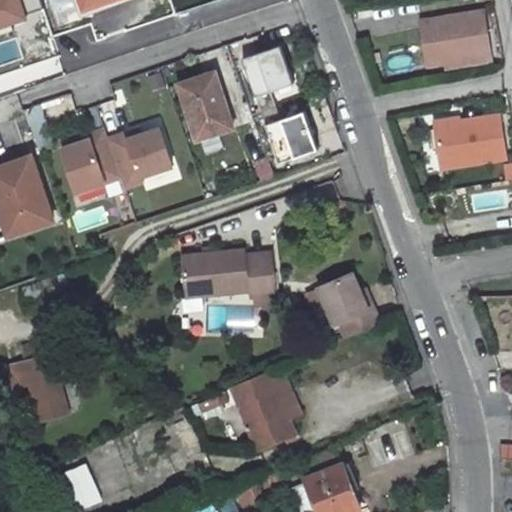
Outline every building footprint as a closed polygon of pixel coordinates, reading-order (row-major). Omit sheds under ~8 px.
[(484,11),(421,21),(427,65),(444,63),(474,58),(475,63),(491,61),(484,11)] [(241,59),(260,110),(261,110),(275,105),(270,91),(294,82),(280,45),(241,59)] [(444,63),(445,68),(475,63),(474,58),(444,63)] [(216,72),(179,83),(197,138),(233,127),(216,72)] [(57,117),(77,110),(72,97),(52,104),(57,117)] [(275,105),(261,110),(280,161),(318,148),(304,110),(281,118),(276,104),(275,105)] [(28,120),(30,126),(46,120),(41,105),(34,107),(28,120)] [(500,114),(434,125),(440,169),(506,158),(500,114)] [(126,135),(109,141),(122,179),(126,190),(144,184),(142,179),(174,167),(160,129),(143,136),(128,141),(126,135)] [(128,141),(143,136),(141,129),(126,135),(128,141)] [(109,141),(105,131),(89,137),(90,141),(62,151),(77,195),(122,179),(109,141)] [(259,181),(275,176),(268,154),(252,159),(259,181)] [(32,157),(27,159),(39,192),(43,191),(32,157)] [(28,231),(54,222),(43,191),(39,192),(27,159),(0,168),(0,211),(5,226),(24,220),(28,231)] [(128,195),(113,199),(121,225),(136,220),(128,195)] [(70,213),(75,232),(108,223),(103,205),(70,213)] [(24,220),(5,226),(9,237),(28,231),(24,220)] [(189,301),(250,294),(251,300),(253,300),(278,297),(273,254),(248,257),(248,249),(184,256),(189,301)] [(369,311),(362,293),(354,274),(322,287),(337,327),(342,324),(348,338),(380,323),(375,309),(369,311)] [(375,309),(368,291),(362,293),(369,311),(375,309)] [(278,297),(253,300),(256,320),(280,317),(278,297)] [(42,345),(15,352),(18,364),(45,357),(42,345)] [(62,418),(45,357),(18,364),(37,426),(62,418)] [(270,371),(233,387),(260,451),(296,435),(270,371)] [(221,391),(200,402),(207,417),(229,406),(221,391)] [(321,511),(362,511),(345,465),(338,447),(303,463),(311,483),(295,489),(304,511),(319,511),(322,511),(321,511)] [(81,508),(105,497),(88,460),(64,471),(81,508)] [(351,461),(345,465),(362,511),(369,509),(351,461)] [(236,490),(243,511),(263,503),(256,483),(236,490)]
